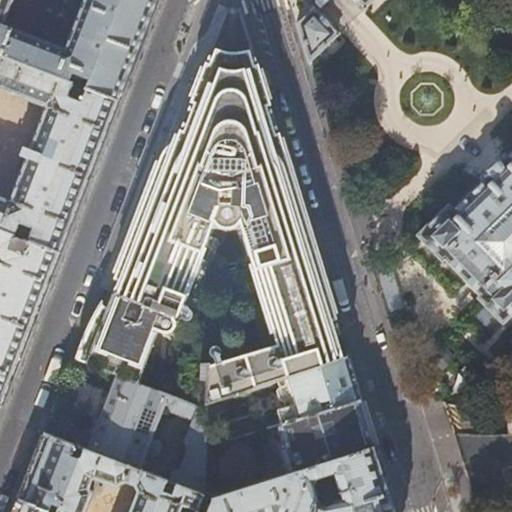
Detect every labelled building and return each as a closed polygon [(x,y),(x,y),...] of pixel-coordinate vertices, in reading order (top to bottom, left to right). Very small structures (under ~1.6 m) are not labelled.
[(0,0),(0,55),(117,100),(153,7),(155,0),(0,0)] [(297,24),(308,61),(336,34),(314,8),(297,24)] [(270,109),(258,68),(254,70),(249,52),(229,51),(217,49),(212,63),(207,61),(192,101),(197,102),(202,89),(209,91),(214,92),(223,93),(230,94),(241,94),(248,94),(254,93),(259,93),(265,111),(270,109)] [(0,229),(59,253),(84,186),(117,100),(0,55),(0,229)] [(237,220),(273,340),(207,360),(207,361),(206,403),(280,379),(341,359),(330,323),(336,321),(297,196),(278,135),(273,136),(265,111),(259,93),(254,93),(248,94),(241,94),(230,94),(223,93),(214,92),(209,91),(202,89),(197,102),(190,118),(184,131),(180,129),(176,139),(165,149),(162,154),(160,158),(113,278),(117,280),(112,292),(174,317),(212,219),(220,221),(224,221),(228,221),(237,220)] [(478,297),(502,320),(511,310),(511,151),(507,156),(504,153),(481,176),(483,179),(452,210),(447,206),(417,234),(441,259),(444,256),(481,294),(478,297)] [(0,404),(0,405),(26,337),(59,253),(0,229),(0,404)] [(130,382),(150,327),(165,332),(171,331),(174,328),(176,323),(174,317),(112,292),(106,308),(101,306),(94,324),(79,364),(115,377),(130,382)] [(353,378),(347,357),(341,359),(280,379),(282,387),(280,392),(282,399),(283,400),(286,401),(293,420),(360,400),(353,378)] [(206,403),(207,361),(200,361),(198,408),(205,410),(206,403)] [(138,470),(144,454),(153,457),(159,455),(162,445),(160,441),(151,437),(163,404),(168,406),(171,411),(191,419),(182,443),(186,450),(179,469),(171,471),(168,481),(202,495),(205,410),(198,408),(130,382),(115,377),(105,404),(87,450),(138,470)] [(293,420),(286,401),(283,400),(278,401),(281,410),(279,412),(283,423),(293,420)] [(366,420),(360,400),(293,420),(283,423),(282,423),(288,443),(283,445),(291,472),(374,446),(366,420)] [(138,470),(87,450),(43,433),(30,466),(17,499),(50,511),(84,511),(92,493),(98,496),(101,488),(98,486),(96,482),(114,489),(124,483),(133,486),(135,492),(127,511),(177,511),(180,505),(196,511),(197,510),(202,496),(202,495),(168,481),(138,470)] [(394,511),(388,489),(374,446),(291,472),(212,497),(206,511),(201,511),(197,510),(196,511),(394,511)] [(50,511),(17,499),(12,511),(50,511)]
